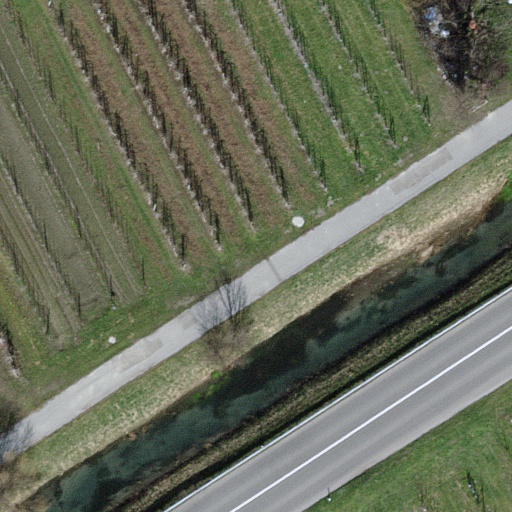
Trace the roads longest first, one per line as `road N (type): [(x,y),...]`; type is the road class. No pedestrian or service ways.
road 1 (unclassified): [(511,118),(0,453)]
road 2 (secondary): [(227,511),(511,327)]
